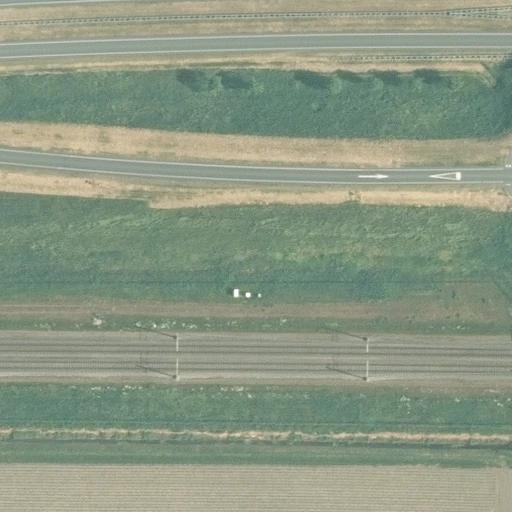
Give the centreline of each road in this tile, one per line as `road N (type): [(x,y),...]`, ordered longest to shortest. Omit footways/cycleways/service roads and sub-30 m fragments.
road 1 (trunk): [(0,155),(292,175),(511,176)]
road 2 (trunk): [(0,52),(511,42)]
road 3 (track): [(0,311),(477,314)]
